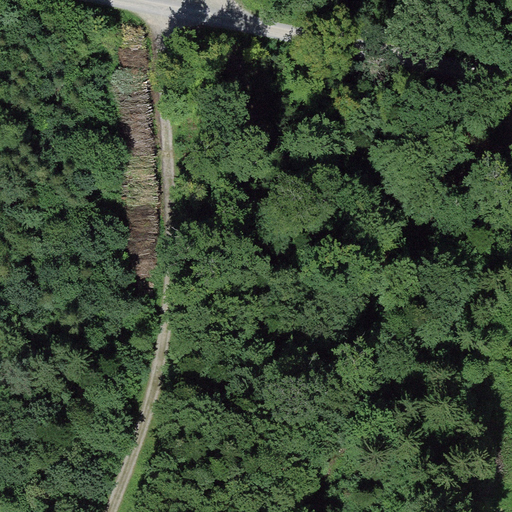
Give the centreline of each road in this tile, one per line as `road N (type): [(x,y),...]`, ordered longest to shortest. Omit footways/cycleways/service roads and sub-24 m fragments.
road 1 (track): [(120,511),(163,378),(167,11)]
road 2 (track): [(110,0),(511,82)]
